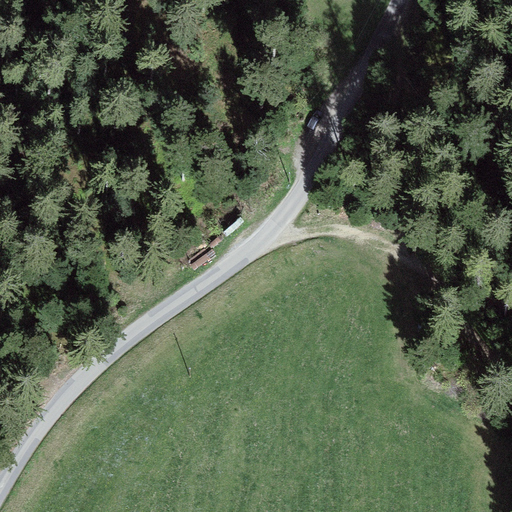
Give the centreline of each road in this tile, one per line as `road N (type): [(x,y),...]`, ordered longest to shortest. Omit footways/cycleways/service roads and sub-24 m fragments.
road 1 (unclassified): [(400,0),(281,218),(72,388),(0,489)]
road 2 (track): [(264,236),(343,231),(397,250),(434,282),(511,389)]
road 3 (track): [(374,239),(346,105)]
